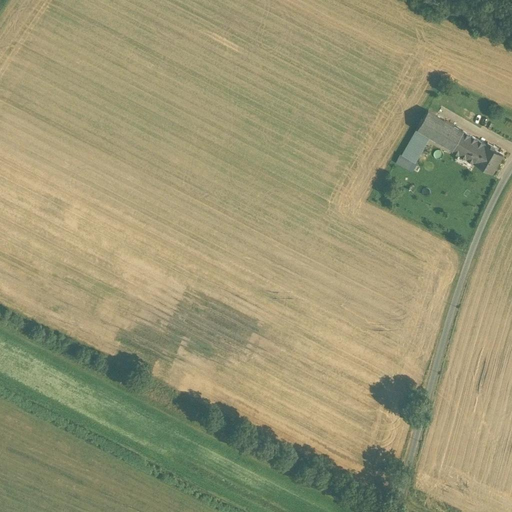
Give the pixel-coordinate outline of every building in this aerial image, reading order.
[(463,130),(428,110),(417,128),(428,134),(452,148),(463,130)] [(428,134),(417,128),(412,137),(423,143),(428,134)] [(487,143),(463,130),(452,148),(492,171),(503,153),(492,147),(494,144),(488,141),(487,143)] [(423,143),(412,137),(407,146),(418,152),(423,143)] [(418,152),(407,146),(402,154),(413,160),(418,152)]
